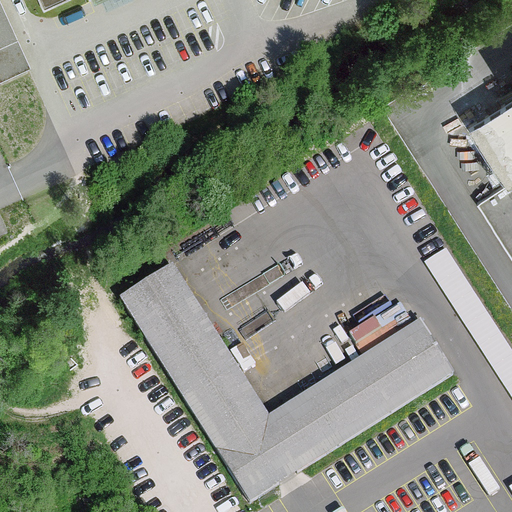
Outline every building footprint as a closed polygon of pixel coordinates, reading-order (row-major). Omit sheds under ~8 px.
[(38,0),(44,11),(69,0),(38,0)] [(0,2),(0,81),(30,69),(0,2)] [(511,95),(466,124),(503,183),(511,177),(511,95)] [(511,350),(446,248),(424,262),(511,398),(511,350)] [(174,265),(122,297),(251,501),(289,477),(453,373),(419,319),(268,413),(174,265)]
